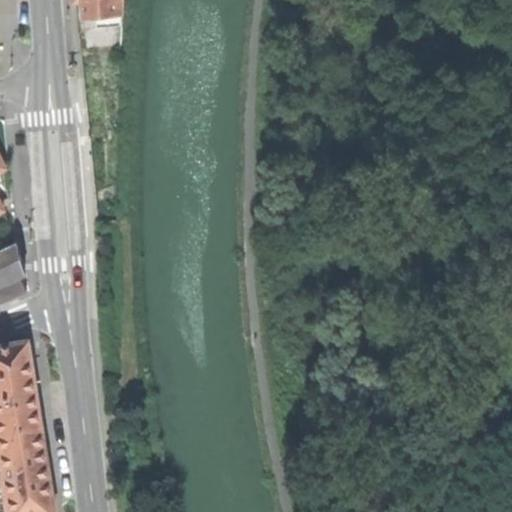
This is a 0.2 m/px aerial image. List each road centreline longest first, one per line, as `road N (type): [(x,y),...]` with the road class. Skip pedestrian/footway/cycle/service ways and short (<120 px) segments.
road 1 (secondary): [(65,297),(49,80)]
road 2 (secondary): [(94,511),(65,297)]
